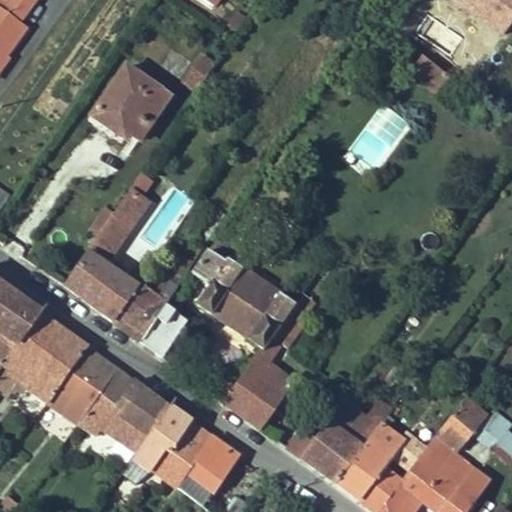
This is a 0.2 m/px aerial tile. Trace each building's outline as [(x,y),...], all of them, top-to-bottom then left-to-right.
[(0,0),(0,55),(2,53),(6,56),(26,28),(17,22),(34,0),(0,0)] [(511,0),(444,0),(500,37),(511,18),(511,0)] [(236,32),(246,17),(236,11),(226,26),(236,32)] [(2,53),(0,55),(0,70),(9,58),(6,56),(2,53)] [(215,64),(200,53),(180,83),(196,93),(215,64)] [(449,78),(421,56),(407,74),(435,96),(449,78)] [(125,66),(89,118),(107,130),(122,141),(124,143),(129,136),(138,142),(169,97),(125,66)] [(374,170),(408,122),(382,103),(347,151),(374,170)] [(118,148),(122,141),(107,130),(102,137),(118,148)] [(0,189),(0,210),(10,196),(0,189)] [(96,238),(63,286),(113,323),(138,287),(106,264),(151,203),(130,189),(113,214),(96,238)] [(113,214),(105,208),(88,233),(96,238),(113,214)] [(199,242),(204,244),(224,215),(220,212),(199,242)] [(194,305),(210,316),(215,308),(250,331),(244,339),(260,350),(280,322),(294,303),(227,257),(224,264),(206,253),(191,274),(207,285),(194,305)] [(169,276),(179,282),(192,261),(183,255),(169,276)] [(163,276),(153,291),(166,300),(176,286),(163,276)] [(0,286),(0,332),(17,344),(39,315),(0,286)] [(138,286),(113,323),(139,342),(161,307),(164,303),(138,286)] [(294,303),(280,322),(298,334),(316,309),(298,297),(294,303)] [(139,342),(162,358),(184,324),(161,307),(139,342)] [(215,308),(210,316),(244,339),(250,331),(215,308)] [(2,366),(20,378),(17,382),(48,404),(86,348),(39,315),(17,344),(2,366)] [(232,389),(222,402),(260,430),(293,383),(268,363),(279,348),(285,352),(298,334),(280,322),(260,350),(232,389)] [(0,368),(2,366),(17,344),(0,332),(0,368)] [(86,348),(48,404),(78,425),(97,397),(114,410),(132,381),(86,348)] [(0,390),(7,396),(17,382),(20,378),(2,366),(0,368),(0,390)] [(428,377),(420,371),(411,385),(419,390),(428,377)] [(216,377),(206,392),(222,402),(232,389),(216,377)] [(78,425),(96,436),(101,429),(136,453),(168,408),(132,381),(114,410),(97,397),(78,425)] [(411,385),(409,384),(404,391),(414,397),(419,390),(411,385)] [(314,438),(299,458),(335,484),(381,422),(386,415),(392,409),(379,399),(366,419),(356,412),(363,401),(349,390),(314,438)] [(398,483),(375,511),(414,511),(420,505),(428,511),(466,511),(490,481),(455,455),(483,417),(463,400),(426,447),(406,473),(398,483)] [(121,475),(136,485),(151,470),(176,489),(209,438),(168,408),(136,453),(121,475)] [(511,424),(492,410),(485,419),(511,442),(511,434),(508,431),(511,426),(511,424)] [(386,415),(381,422),(389,428),(394,421),(386,415)] [(511,442),(485,419),(471,435),(511,467),(511,442)] [(381,422),(335,484),(372,511),(375,511),(398,483),(382,470),(390,460),(405,441),(401,438),(389,428),(381,422)] [(301,428),(286,448),(299,458),(314,438),(301,428)] [(405,441),(390,460),(406,473),(426,447),(406,431),(401,438),(405,441)] [(176,489),(201,507),(235,457),(209,438),(176,489)] [(223,511),(243,511),(247,507),(233,498),(223,511)] [(3,500),(0,503),(0,511),(12,511),(15,509),(3,500)]
